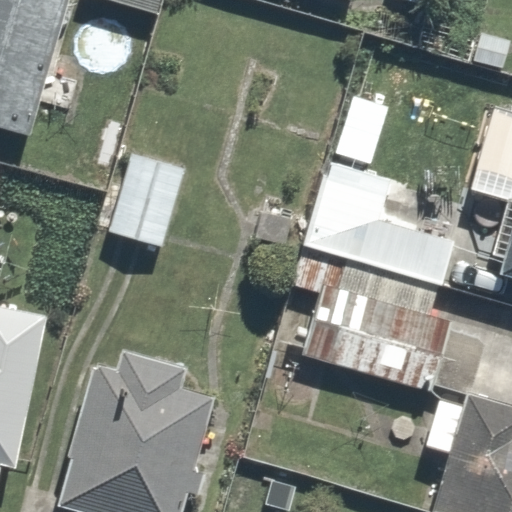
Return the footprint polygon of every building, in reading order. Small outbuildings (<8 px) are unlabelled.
[(73,0),(0,0),(0,121),(37,132),(73,0)] [(106,0),(157,13),(160,0),(106,0)] [(194,163),(133,143),(105,226),(167,246),(194,163)] [(396,183),(329,165),(306,246),(450,286),(464,235),(388,214),(396,183)] [(511,185),(505,184),(482,260),(511,269),(511,185)] [(450,286),(306,246),(295,288),(314,293),(298,350),(423,384),(450,286)] [(0,507),(19,511),(58,313),(0,300),(0,507)] [(199,511),(237,386),(100,345),(53,503),(81,511),(199,511)] [(426,438),(446,443),(425,511),(511,511),(511,399),(443,379),(426,438)]
